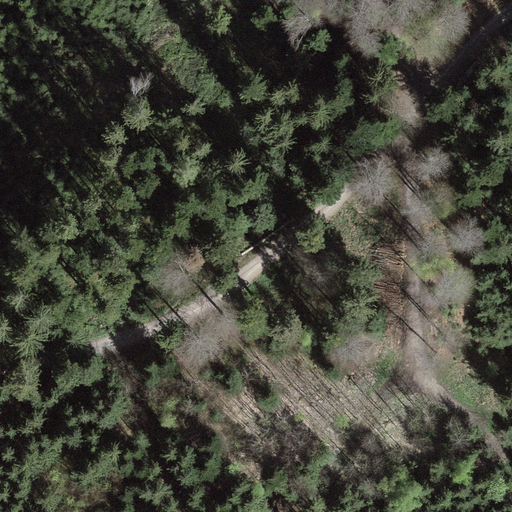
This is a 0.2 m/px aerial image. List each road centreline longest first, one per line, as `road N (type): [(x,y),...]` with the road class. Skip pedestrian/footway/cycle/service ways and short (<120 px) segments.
road 1 (track): [(511,10),(383,146),(255,260),(179,314),(63,357),(0,370)]
road 2 (track): [(378,0),(425,101),(410,169),(416,349),(436,402),(470,415),(490,435),(511,480)]
